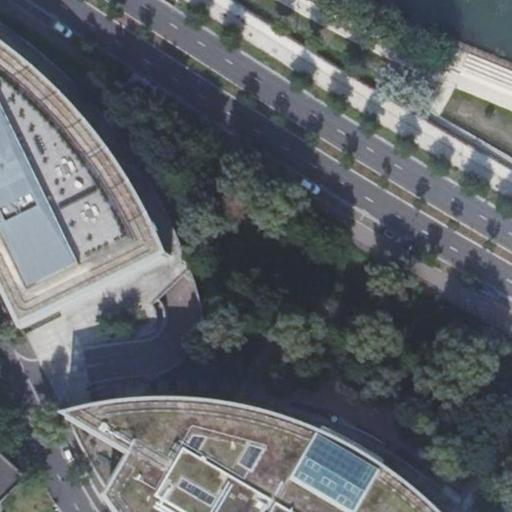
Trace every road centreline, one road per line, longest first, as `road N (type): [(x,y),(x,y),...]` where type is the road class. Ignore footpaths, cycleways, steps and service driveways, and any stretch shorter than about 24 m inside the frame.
road 1 (primary): [(55,0),(369,200),(511,279)]
road 2 (primary): [(511,232),(138,0)]
road 3 (residential): [(0,352),(80,511)]
